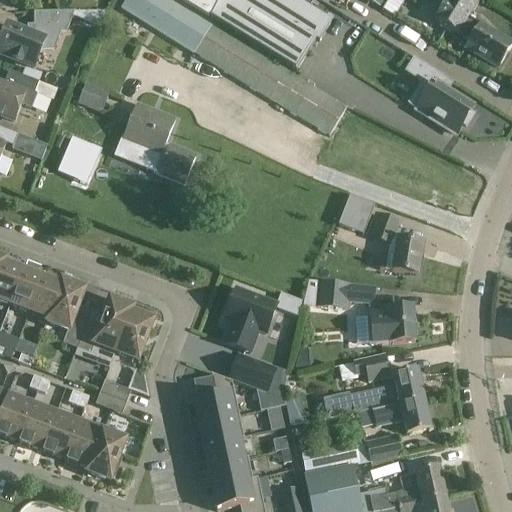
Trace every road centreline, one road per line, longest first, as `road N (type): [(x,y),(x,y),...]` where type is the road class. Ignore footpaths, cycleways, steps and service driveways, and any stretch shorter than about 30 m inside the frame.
road 1 (residential): [(0,228),(169,291),(180,304),(162,374),(189,511)]
road 2 (residential): [(502,511),(474,382),(473,297),(487,238),(511,184)]
